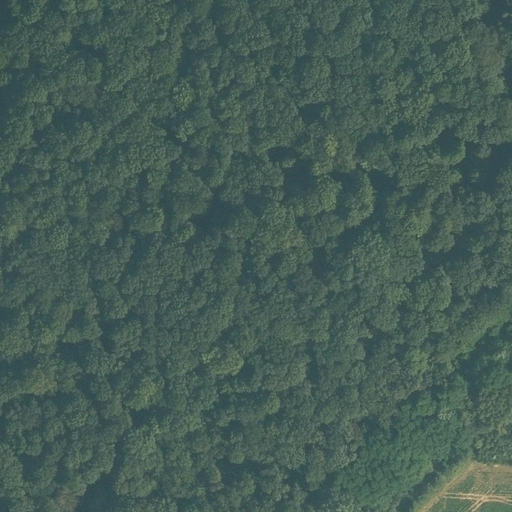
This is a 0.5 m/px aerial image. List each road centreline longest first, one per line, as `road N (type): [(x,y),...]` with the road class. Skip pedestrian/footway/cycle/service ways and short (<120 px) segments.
road 1 (track): [(511,176),(447,153),(400,159),(375,174),(132,387),(98,432),(64,511)]
road 2 (track): [(221,0),(154,53),(61,178),(0,241)]
